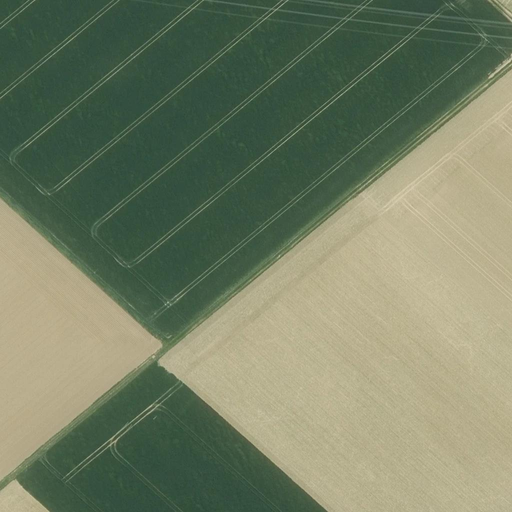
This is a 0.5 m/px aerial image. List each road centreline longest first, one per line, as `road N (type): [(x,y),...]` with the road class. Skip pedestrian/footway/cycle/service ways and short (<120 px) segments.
road 1 (track): [(511,62),(0,484)]
road 2 (track): [(165,346),(0,197)]
